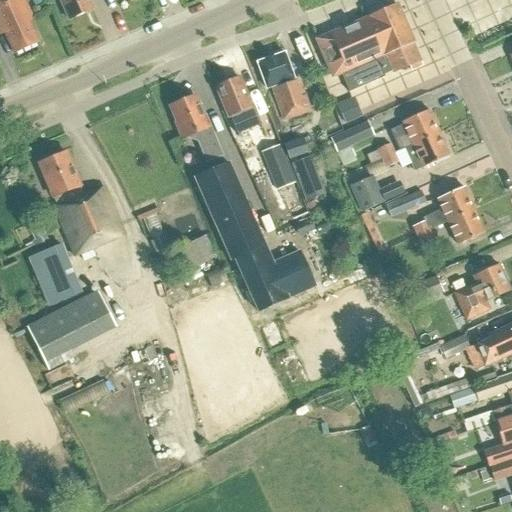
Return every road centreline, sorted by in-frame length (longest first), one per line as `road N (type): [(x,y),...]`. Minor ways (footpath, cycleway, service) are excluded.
road 1 (tertiary): [(0,114),(263,0)]
road 2 (unclassified): [(511,174),(431,0)]
